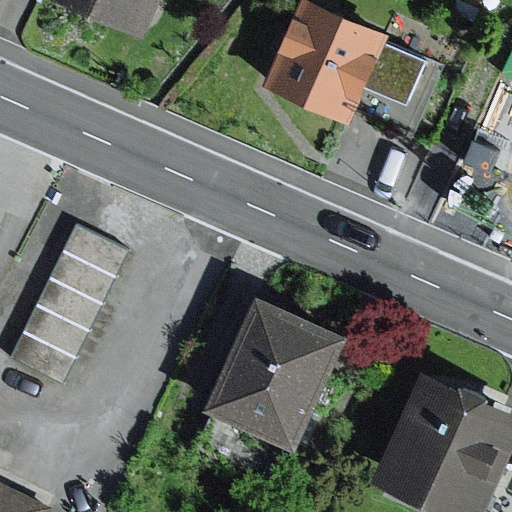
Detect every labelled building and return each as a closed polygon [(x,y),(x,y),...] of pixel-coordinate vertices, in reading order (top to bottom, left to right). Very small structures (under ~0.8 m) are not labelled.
[(153,0),(57,0),(139,34),(153,0)] [(431,57),(308,5),(274,85),(355,118),(371,80),(413,98),(431,57)] [(130,250),(81,224),(13,355),(63,381),(96,316),(130,250)] [(336,345),(247,305),(198,412),(287,452),(336,345)] [(492,511),(511,465),(511,402),(429,367),(381,480),(457,511),(492,511)] [(52,511),(53,510),(0,484),(0,511),(52,511)]
